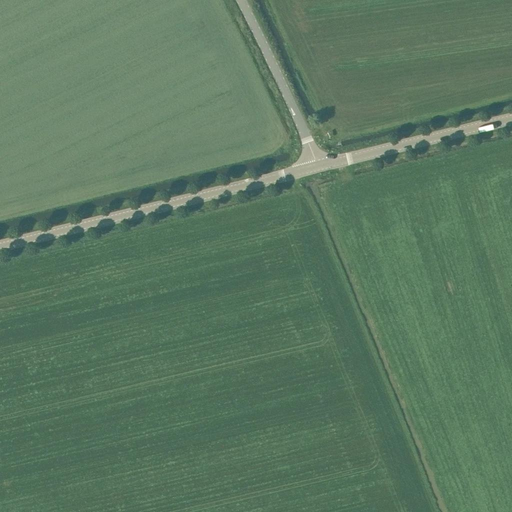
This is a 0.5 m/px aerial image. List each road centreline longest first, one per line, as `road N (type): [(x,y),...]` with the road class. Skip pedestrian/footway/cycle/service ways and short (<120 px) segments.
road 1 (tertiary): [(318,160),(0,242)]
road 2 (tertiary): [(511,120),(318,160)]
road 3 (tertiary): [(318,160),(239,0)]
